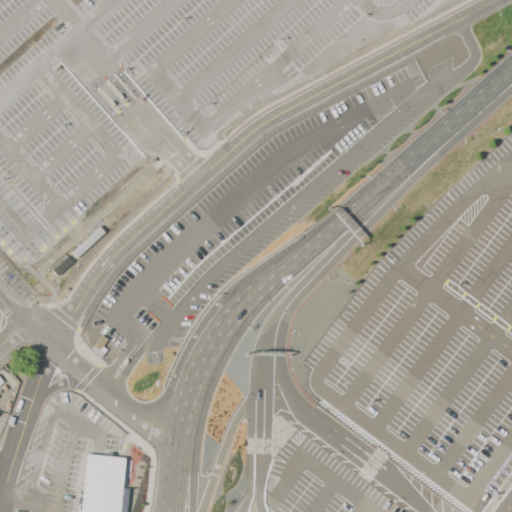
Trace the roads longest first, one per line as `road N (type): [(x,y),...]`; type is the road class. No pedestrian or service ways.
road 1 (residential): [(495,0),(258,127),(126,242)]
road 2 (residential): [(54,347),(23,422),(0,511)]
road 3 (trunk): [(411,158),(281,268)]
road 4 (residential): [(176,447),(54,347)]
road 5 (trunk): [(235,313),(200,365),(176,447)]
road 6 (trunk): [(511,68),(411,158)]
road 7 (residential): [(126,242),(94,277),(54,347)]
road 8 (trunk): [(511,88),(422,169)]
